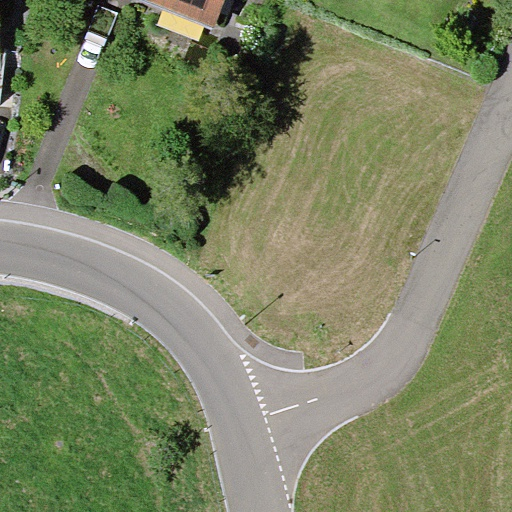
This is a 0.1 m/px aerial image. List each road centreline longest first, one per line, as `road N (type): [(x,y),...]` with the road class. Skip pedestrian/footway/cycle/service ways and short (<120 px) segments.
road 1 (residential): [(243,420),(298,418),(347,400),(398,362),(511,113)]
road 2 (tertiary): [(243,420),(175,299),(56,240),(0,229)]
